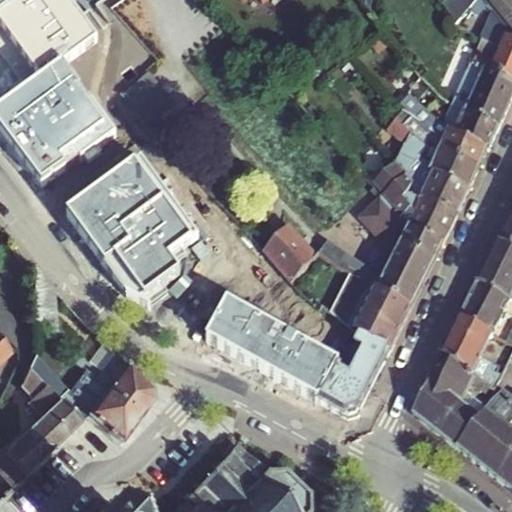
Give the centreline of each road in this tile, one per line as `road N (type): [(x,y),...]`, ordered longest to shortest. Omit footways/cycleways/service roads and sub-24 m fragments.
road 1 (residential): [(511,161),(371,457)]
road 2 (tertiary): [(203,378),(136,342),(0,182)]
road 3 (residential): [(203,378),(140,453),(85,477),(50,511)]
road 4 (tertiary): [(371,457),(203,378)]
